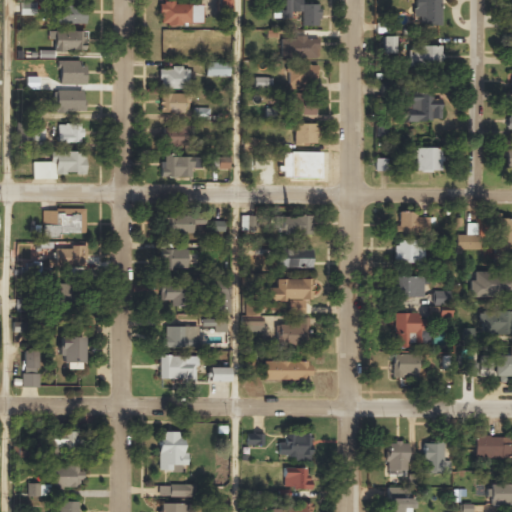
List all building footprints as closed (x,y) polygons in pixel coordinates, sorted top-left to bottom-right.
[(231,0),(204,0),(204,5),(203,5),(203,16),(215,16),(215,13),(231,13),(231,0)] [(291,0),(284,0),(285,9),(281,9),(281,18),(292,17),(291,0)] [(440,24),(440,0),(414,0),(414,16),(420,16),(420,24),(440,24)] [(86,23),(85,6),(72,6),(72,2),(54,3),(54,24),(86,23)] [(160,3),(160,23),(201,24),(202,4),(160,3)] [(319,4),(300,4),(301,26),(319,25),(319,4)] [(84,31),(54,31),(54,50),(84,51),(84,31)] [(288,57),(317,58),(317,36),(288,36),(288,57)] [(382,53),(395,54),(396,36),(382,36),(382,53)] [(441,46),(417,46),(417,51),(408,50),(407,68),(441,69),(441,46)] [(59,84),(85,84),(85,62),(60,62),(59,84)] [(229,76),(229,62),(206,62),(206,76),(229,76)] [(317,88),(316,65),(288,65),(289,89),(317,88)] [(160,68),(159,88),(188,89),(189,68),(160,68)] [(272,77),(254,77),(254,86),(272,86),(272,77)] [(84,91),(54,89),(53,111),(83,112),(84,91)] [(410,92),(410,112),(401,112),(402,121),(440,120),(440,98),(432,99),(431,92),(410,92)] [(188,112),(188,93),(160,93),(160,112),(188,112)] [(289,114),(316,115),(317,94),(290,93),(289,114)] [(295,144),(318,144),(318,123),(294,124),(295,144)] [(58,142),(82,142),(82,125),(58,125),(58,142)] [(163,126),(163,146),(191,146),(190,125),(163,126)] [(44,138),(41,130),(31,133),(34,141),(44,138)] [(416,147),(415,170),(440,171),(441,148),(416,147)] [(33,161),(33,178),(56,179),(56,173),(85,173),(85,152),(50,152),(50,162),(33,161)] [(321,178),(321,152),(282,152),(282,178),(321,178)] [(161,156),(162,177),(191,176),(191,168),(202,168),(202,155),(161,156)] [(210,168),(230,169),(230,157),(210,157),(210,168)] [(375,170),(388,171),(388,158),(375,158),(375,170)] [(85,209),(42,209),(42,234),(85,234),(85,209)] [(511,218),(499,218),(499,213),(493,213),(493,254),(508,254),(508,245),(511,244),(511,218)] [(205,224),(205,214),(160,214),(160,232),(193,233),(193,224),(205,224)] [(431,234),(430,214),(398,215),(399,226),(395,226),(395,235),(431,234)] [(241,230),(255,230),(255,215),(241,215),(241,230)] [(312,216),(278,216),(277,234),(312,234),(312,216)] [(456,249),(480,249),(480,233),(457,233),(456,249)] [(395,261),(424,262),(424,241),(395,240),(395,261)] [(54,247),(55,267),(85,266),(85,247),(54,247)] [(312,268),(312,249),(278,248),(277,267),(312,268)] [(161,249),(161,268),(187,268),(187,249),(161,249)] [(470,295),(511,296),(511,272),(474,272),(474,280),(470,280),(470,295)] [(424,297),(424,277),(395,276),(395,296),(424,297)] [(276,278),(276,287),(269,287),(268,299),(311,300),(312,279),(276,278)] [(230,281),(212,281),(213,313),(231,312),(230,281)] [(52,304),(71,304),(72,284),(52,283),(52,304)] [(160,300),(171,300),(171,305),(185,306),(186,284),(160,283),(160,300)] [(451,291),(433,291),(434,306),(428,306),(429,317),(452,317),(451,291)] [(304,313),(304,300),(287,300),(288,313),(304,313)] [(511,311),(478,311),(478,323),(482,323),(481,333),(511,333),(511,311)] [(423,313),(394,313),(394,347),(408,347),(408,343),(423,343),(423,313)] [(263,317),(242,316),(242,332),(263,332),(263,317)] [(226,332),(226,318),(214,318),(214,332),(226,332)] [(307,320),(275,321),(276,347),(308,345),(307,320)] [(198,326),(165,326),(165,338),(162,338),(162,348),(198,348),(198,326)] [(474,342),(474,328),(462,327),(462,342),(474,342)] [(83,337),(58,337),(58,356),(64,356),(64,368),(83,368),(83,337)] [(391,376),(418,377),(419,355),(392,353),(391,376)] [(36,387),(37,354),(22,354),(21,387),(36,387)] [(159,379),(195,380),(195,355),(159,355),(159,379)] [(511,375),(511,355),(492,356),(492,361),(464,362),(464,374),(495,374),(495,382),(505,381),(505,376),(511,375)] [(263,379),(309,380),(309,362),(263,361),(263,379)] [(229,367),(209,367),(208,381),(229,381),(229,367)] [(77,432),(52,431),(52,452),(59,452),(59,448),(77,449),(77,432)] [(158,470),(171,470),(171,465),(187,464),(187,453),(182,453),(181,431),(158,432),(158,470)] [(263,446),(262,433),(247,434),(248,447),(263,446)] [(278,442),(277,457),(310,457),(311,434),(284,433),(284,442),(278,442)] [(474,457),(511,457),(511,437),(475,436),(474,457)] [(407,442),(386,442),(386,470),(408,470),(407,442)] [(423,442),(422,473),(450,474),(450,460),(442,460),(443,443),(423,442)] [(81,465),(51,466),(51,488),(78,488),(78,480),(81,480),(81,465)] [(283,488),(308,488),(309,468),(284,468),(283,488)] [(511,483),(488,484),(488,505),(511,504),(511,483)] [(193,497),(194,485),(158,484),(158,496),(193,497)] [(411,511),(411,498),(401,499),(401,487),(389,488),(389,511),(411,511)] [(77,511),(78,502),(58,501),(58,511),(77,511)] [(187,511),(187,503),(159,504),(159,511),(187,511)]
